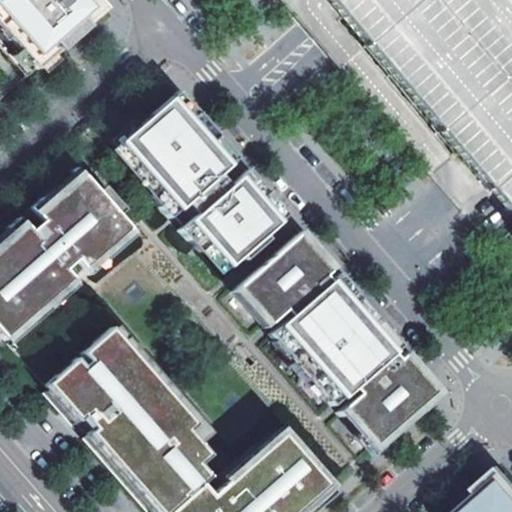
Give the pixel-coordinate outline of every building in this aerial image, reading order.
[(0,0),(0,52),(24,79),(104,9),(95,0),(0,0)] [(511,0),(275,0),(511,270),(511,0)] [(130,132),(115,145),(164,202),(157,208),(167,220),(172,215),(182,226),(177,231),(187,242),(194,235),(224,269),(238,256),(263,235),(285,216),(259,187),(245,171),(239,176),(234,170),(230,165),(236,160),(193,111),(176,92),(149,116),(159,127),(140,144),(130,132)] [(149,116),(130,132),(140,144),(159,127),(149,116)] [(11,237),(0,246),(0,336),(2,339),(58,290),(64,296),(75,286),(69,279),(81,269),(87,276),(98,266),(93,260),(127,229),(116,217),(95,193),(80,176),(46,206),(39,198),(5,229),(11,237)] [(101,187),(95,193),(116,217),(122,210),(101,187)] [(304,238),(299,232),(234,289),(266,326),(282,311),(287,317),(271,331),(334,404),(351,389),(356,395),(339,410),(371,446),(416,407),(418,409),(438,391),(429,381),(404,352),(394,361),(389,355),(395,350),(363,314),(336,282),(332,278),(326,283),(321,277),(331,268),(304,238)] [(263,235),(238,256),(243,261),(267,240),(263,235)] [(399,346),(336,274),(332,278),(336,282),(363,314),(395,350),(399,346)] [(266,326),(234,289),(230,292),(262,329),(266,326)] [(108,328),(44,384),(66,409),(73,403),(79,410),(83,414),(76,420),(156,511),(296,511),(326,486),(280,434),(209,496),(199,484),(207,477),(196,466),(207,456),(186,432),(193,426),(108,328)] [(73,403),(66,409),(76,420),(83,414),(79,410),(73,403)] [(511,511),(511,490),(502,478),(481,496),(487,504),(478,511),(511,511)] [(481,496),(462,511),(478,511),(487,504),(481,496)]
